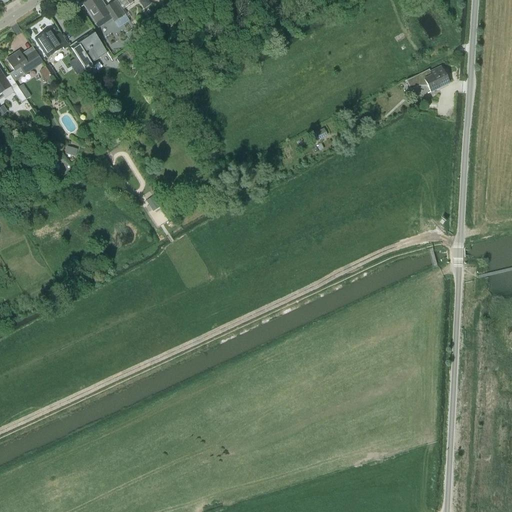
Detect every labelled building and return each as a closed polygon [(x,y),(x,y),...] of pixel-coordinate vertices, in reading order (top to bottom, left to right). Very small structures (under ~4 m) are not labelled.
[(116,2),(116,1),(105,8),(100,0),(90,0),(82,5),(83,6),(98,29),(111,20),(113,23),(125,15),(122,11),(116,2)] [(122,11),(133,3),(130,0),(118,0),(119,0),(116,2),(122,11)] [(63,51),(69,47),(60,34),(55,37),(51,31),(35,41),(47,59),(63,49),(63,51)] [(91,64),(106,53),(93,33),(70,48),(86,72),(93,67),(91,64)] [(137,35),(134,37),(133,43),(134,44),(136,46),(142,42),(137,35)] [(14,72),(9,75),(14,83),(24,76),(42,64),(34,52),(23,59),(18,52),(6,61),(14,72)] [(126,53),(119,58),(122,62),(125,66),(132,61),(129,58),(126,53)] [(49,66),(39,72),(45,81),(54,75),(49,66)] [(407,81),(412,90),(418,87),(418,82),(425,83),(430,94),(448,85),(440,68),(429,73),(428,71),(407,81)] [(26,101),(18,89),(14,83),(9,75),(3,79),(0,73),(0,100),(0,99),(0,94),(10,88),(21,105),(26,101)] [(23,85),(18,89),(26,101),(31,98),(23,85)] [(327,136),(324,129),(311,136),(315,143),(327,136)] [(65,156),(75,159),(77,151),(67,148),(65,156)] [(113,171),(105,160),(98,165),(105,176),(113,171)] [(151,198),(144,202),(147,206),(154,202),(151,198)]
